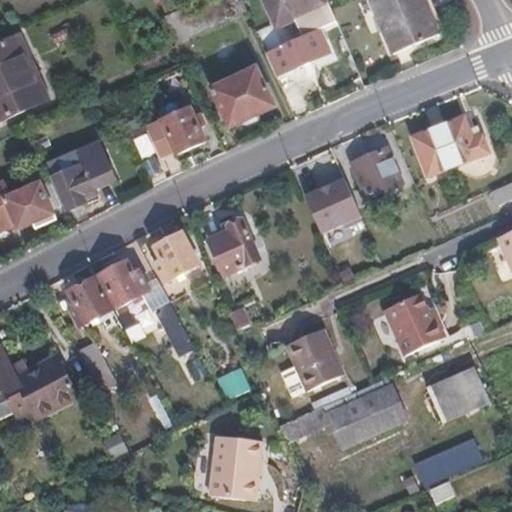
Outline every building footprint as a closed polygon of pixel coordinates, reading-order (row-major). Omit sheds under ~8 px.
[(189,33),(230,15),(232,20),(250,13),(243,0),(203,0),(166,17),(178,46),(192,40),(189,33)] [(328,3),(326,0),(268,0),(279,24),(328,3)] [(452,27),(439,0),(385,0),(407,47),(452,27)] [(297,67),(330,53),(321,29),(268,53),(273,67),(294,58),(297,67)] [(0,44),(0,118),(43,98),(15,37),(0,44)] [(275,105),(259,69),(216,88),(231,124),(275,105)] [(304,104),(295,81),(282,86),(291,109),(304,104)] [(486,135),(479,119),(470,122),(462,105),(412,126),(426,159),(486,135)] [(207,141),(192,108),(149,126),(162,155),(177,149),(179,153),(207,141)] [(123,128),(118,116),(108,120),(113,133),(123,128)] [(116,178),(102,145),(100,140),(49,163),(69,210),(84,202),(81,194),(116,178)] [(402,182),(388,149),(358,163),(372,196),(402,182)] [(362,223),(343,178),(303,195),(323,240),(362,223)] [(39,182),(11,195),(5,179),(0,180),(0,226),(14,221),(17,228),(31,222),(34,229),(54,219),(39,182)] [(511,199),(511,182),(495,190),(501,205),(511,199)] [(262,262),(246,220),(231,227),(233,232),(212,242),(227,276),(262,262)] [(201,265),(184,232),(157,247),(166,266),(170,264),(177,277),(201,265)] [(511,232),(501,237),(511,263),(511,232)] [(345,288),(334,260),(331,255),(315,262),(317,268),(330,295),(345,288)] [(153,290),(146,275),(141,278),(132,260),(105,274),(121,306),(153,290)] [(115,310),(99,277),(72,291),(82,309),(84,309),(91,321),(115,310)] [(450,337),(441,313),(435,315),(426,296),(392,310),(411,355),(450,337)] [(189,336),(170,298),(155,307),(174,344),(189,336)] [(350,375),(329,328),(290,345),(310,392),(350,375)] [(116,384),(96,343),(80,350),(101,391),(116,384)] [(19,377),(4,346),(0,347),(0,383),(9,400),(26,391),(19,377)] [(80,397),(59,356),(19,377),(26,391),(9,400),(0,404),(0,417),(19,409),(23,414),(35,408),(39,417),(80,397)] [(491,401),(474,363),(425,385),(442,423),(491,401)] [(229,400),(254,389),(244,367),(220,378),(229,400)] [(343,448),(408,420),(397,391),(331,420),(325,407),(280,426),(288,442),(332,423),(343,448)] [(259,500),(266,441),(220,435),(214,495),(259,500)] [(483,462),(472,437),(413,464),(425,489),(483,462)]
